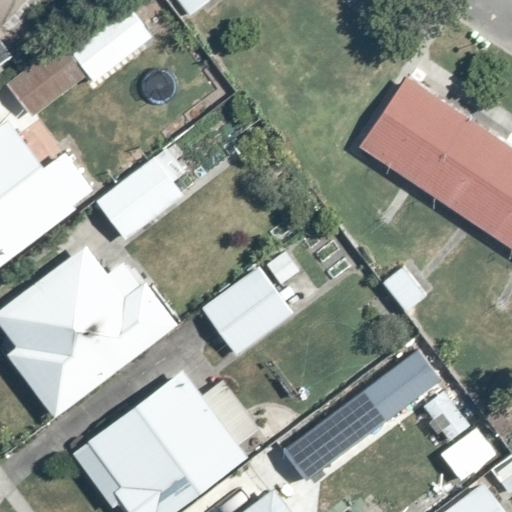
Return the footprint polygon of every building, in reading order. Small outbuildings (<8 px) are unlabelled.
[(150,34),(124,0),(64,46),(90,80),(150,34)] [(174,0),(187,17),(210,0),(174,0)] [(78,80),(56,52),(9,89),(31,117),(78,80)] [(511,145),(403,73),(355,146),(511,249),(511,145)] [(45,128),(22,145),(1,117),(0,117),(0,257),(68,206),(91,189),(45,128)] [(193,183),(163,144),(93,199),(123,238),(193,183)] [(107,276),(82,243),(0,304),(0,327),(13,345),(4,352),(51,415),(175,321),(129,260),(107,276)] [(411,256),(379,279),(404,313),(436,290),(411,256)] [(290,313),(257,265),(199,306),(232,353),(290,313)] [(444,362),(424,335),(377,370),(397,397),(444,362)] [(197,394),(176,367),(67,449),(105,498),(111,493),(125,511),(164,511),(239,456),(231,445),(256,427),(218,377),(197,394)] [(386,408),(365,379),(262,451),(282,480),(386,408)] [(504,511),(482,481),(438,511),(504,511)] [(288,511),(270,487),(235,511),(288,511)]
